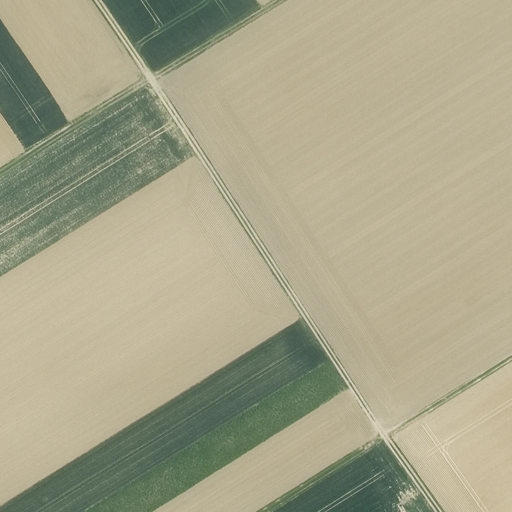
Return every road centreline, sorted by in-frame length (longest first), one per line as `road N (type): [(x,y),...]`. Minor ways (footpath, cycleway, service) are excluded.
road 1 (track): [(95,0),(436,511)]
road 2 (track): [(278,0),(0,175)]
road 3 (track): [(511,357),(266,511)]
